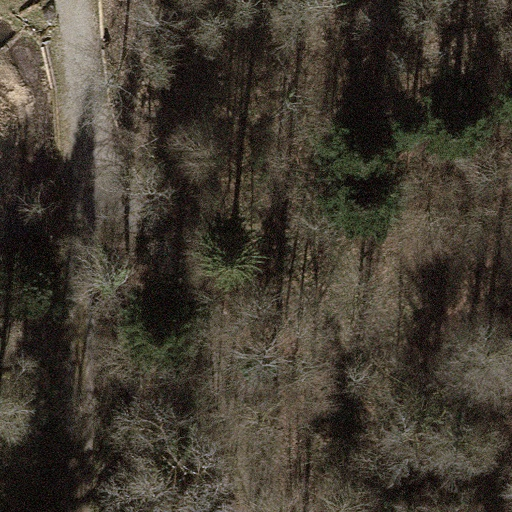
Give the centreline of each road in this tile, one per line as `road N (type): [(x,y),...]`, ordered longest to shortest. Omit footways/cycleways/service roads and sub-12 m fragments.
road 1 (track): [(78,0),(91,331),(79,511)]
road 2 (track): [(256,511),(217,295),(188,245),(87,221)]
